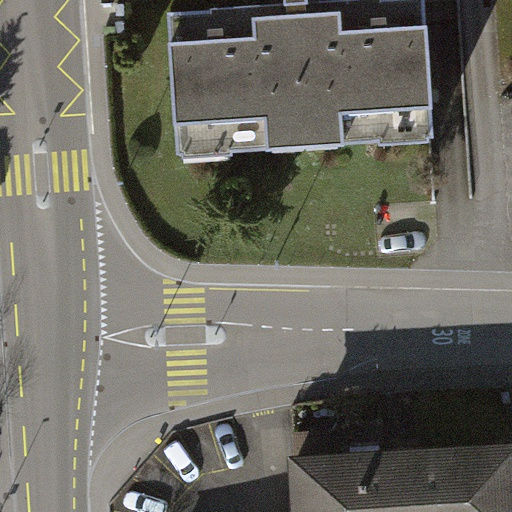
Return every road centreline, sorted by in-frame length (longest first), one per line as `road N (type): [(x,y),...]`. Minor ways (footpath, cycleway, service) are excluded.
road 1 (residential): [(511,335),(48,341)]
road 2 (tertiary): [(29,0),(48,341)]
road 3 (tertiary): [(48,341),(50,511)]
